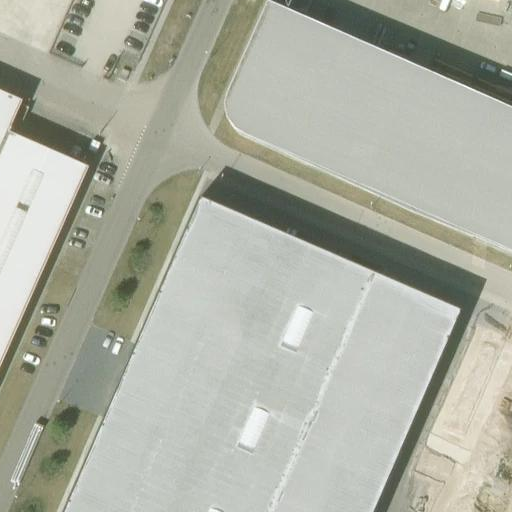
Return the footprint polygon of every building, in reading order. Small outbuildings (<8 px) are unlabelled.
[(227,111),(227,112),(227,113),(227,114),(227,115),(227,116),(227,117),(228,117),(228,118),(228,119),(228,120),(229,121),(229,122),(229,123),(230,123),(230,124),(230,125),(231,125),(231,126),(231,127),(232,127),(232,128),(233,129),(233,130),(234,130),(234,131),(235,131),(235,132),(236,132),(236,133),(237,133),(237,134),(238,134),(238,135),(239,135),(239,136),(240,136),(241,136),(241,137),(242,137),(243,138),(244,138),(244,139),(245,139),(495,250),(511,257),(511,113),(270,7),(230,98),(229,98),(229,99),(229,100),(229,101),(228,101),(228,102),(228,103),(228,104),(227,105),(227,106),(227,107),(227,108),(227,109),(227,110),(227,111)] [(0,363),(85,172),(14,140),(27,109),(0,97),(0,363)] [(371,511),(456,317),(345,269),(194,204),(133,345),(102,418),(62,511),(60,511),(371,511)] [(116,348),(154,255),(131,246),(94,339),(116,348)] [(447,479),(432,511),(511,511),(511,332),(508,341),(474,326),(413,464),(447,479)] [(49,498),(60,458),(38,452),(26,491),(49,498)]
